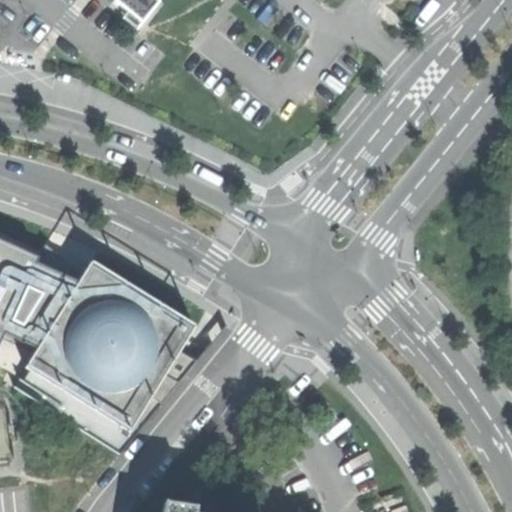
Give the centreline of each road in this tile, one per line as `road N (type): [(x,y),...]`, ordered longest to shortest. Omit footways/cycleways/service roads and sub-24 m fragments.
road 1 (tertiary): [(299,237),(109,152),(0,125)]
road 2 (tertiary): [(0,164),(103,198),(286,302)]
road 3 (tertiary): [(494,0),(299,237)]
road 4 (tertiary): [(286,302),(347,341),(391,387),(471,511)]
road 5 (tertiary): [(511,479),(442,364),(346,266)]
road 6 (tertiary): [(346,266),(511,62)]
road 7 (residential): [(234,373),(312,445),(341,511)]
road 8 (residential): [(122,511),(234,373)]
